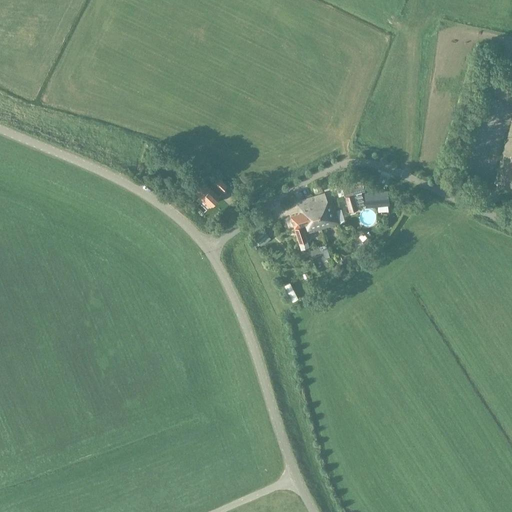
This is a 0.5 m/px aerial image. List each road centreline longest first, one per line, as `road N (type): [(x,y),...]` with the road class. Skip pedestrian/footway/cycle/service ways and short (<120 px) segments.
road 1 (unclassified): [(511,224),(356,163),(314,175),(206,249)]
road 2 (tertiary): [(312,511),(246,328),(206,249)]
road 3 (tertiary): [(206,249),(138,191),(0,130)]
